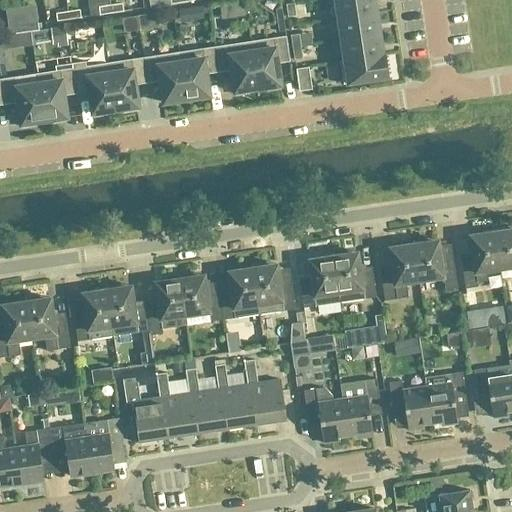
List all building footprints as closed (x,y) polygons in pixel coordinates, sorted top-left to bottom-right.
[(334,0),(338,20),(375,14),(373,0),(334,0)] [(110,7),(111,15),(123,13),(122,5),(110,7)] [(287,19),(295,17),(294,5),(285,7),(287,19)] [(111,15),(110,7),(98,9),(99,17),(111,15)] [(67,13),(68,21),(80,20),(79,12),(67,13)] [(68,21),(67,13),(55,15),(56,23),(68,21)] [(338,20),(341,41),(379,36),(375,14),(338,20)] [(470,22),(453,23),(455,54),(472,53),(470,22)] [(25,26),(26,34),(38,32),(37,24),(25,26)] [(26,34),(25,26),(13,28),(15,36),(26,34)] [(395,30),(380,33),(383,51),(398,48),(395,30)] [(290,37),(292,49),(300,48),(298,36),(290,37)] [(341,41),(344,62),(382,57),(379,36),(341,41)] [(289,63),(285,38),(250,43),(257,90),(266,89),(267,92),(279,91),(279,87),(280,87),(277,65),(289,63)] [(247,92),(257,90),(250,43),(214,49),(218,74),(230,72),(234,94),(235,94),(235,97),(248,95),(247,92)] [(300,48),(292,49),(294,61),(302,60),(300,48)] [(214,49),(179,54),(186,101),(209,98),(206,76),(218,74),(214,49)] [(162,105),(186,101),(179,54),(143,59),(147,85),(159,83),(162,105)] [(384,56),(382,57),(344,62),(339,63),(343,86),(388,79),(384,56)] [(143,59),(107,65),(115,112),(124,110),(125,114),(137,112),(137,108),(138,108),(135,87),(147,85),(143,59)] [(105,113),(115,112),(107,65),(85,68),(85,63),(71,65),(72,70),(75,96),(88,94),(91,115),(93,115),(93,119),(106,117),(105,113)] [(66,123),(65,119),(67,119),(64,97),(75,96),(72,70),(71,65),(54,68),(55,73),(36,76),(43,122),(53,121),(53,125),(66,123)] [(308,69),(295,71),(298,93),(311,91),(308,69)] [(36,76),(1,81),(4,106),(17,104),(20,126),(21,126),(22,129),(34,127),(34,124),(43,122),(36,76)] [(194,139),(196,150),(221,147),(220,136),(194,139)] [(511,230),(494,234),(499,271),(511,268),(511,230)] [(488,282),(486,273),(499,271),(494,234),(469,237),(473,259),(461,261),(465,291),(477,289),(477,284),(488,282)] [(413,246),(419,283),(443,279),(445,294),(457,292),(453,262),(441,264),(438,242),(413,246)] [(408,299),(406,285),(419,283),(413,246),(389,249),(392,271),(380,273),(384,303),(408,299)] [(360,276),(357,254),(332,258),(339,304),(376,299),(372,274),(360,276)] [(303,310),(339,304),(332,258),(308,261),(311,283),(299,285),(303,310)] [(279,287),(276,266),(252,270),(259,316),(295,311),(291,286),(279,287)] [(219,297),(222,322),(259,316),(252,270),(227,273),(230,295),(219,297)] [(179,280),(184,318),(209,314),(210,324),(222,322),(219,297),(207,298),(203,277),(179,280)] [(146,307),(149,333),(150,337),(162,335),(162,331),(186,327),(184,318),(179,280),(154,284),(158,306),(146,307)] [(131,288),(106,291),(113,338),(149,333),(146,307),(134,309),(133,304),(131,288)] [(85,316),(73,318),(77,343),(113,338),(106,291),(82,295),(82,300),(85,316)] [(46,353),(69,349),(65,319),(53,321),(50,300),(25,303),(31,340),(44,338),(46,353)] [(0,359),(20,357),(18,342),(31,340),(25,303),(1,307),(4,329),(0,329),(0,359)] [(255,426),(287,421),(286,420),(280,381),(257,385),(254,362),(243,363),(247,386),(247,388),(249,387),(255,426)] [(220,392),(226,430),(255,426),(249,387),(247,388),(247,386),(228,389),(224,366),(214,368),(217,391),(218,392),(220,392)] [(493,420),(508,417),(508,413),(511,412),(511,382),(510,367),(485,370),(473,372),(477,396),(489,395),(492,414),(493,420)] [(226,430),(220,392),(218,392),(217,391),(199,393),(195,370),(185,372),(188,395),(188,396),(191,396),(196,434),(226,430)] [(461,374),(425,379),(426,389),(432,424),(440,423),(441,428),(457,425),(456,420),(453,400),(465,398),(461,374)] [(188,396),(188,395),(169,398),(166,375),(155,376),(159,399),(159,401),(162,400),(167,439),(196,434),(191,396),(188,396)] [(159,401),(159,399),(140,402),(137,379),(122,381),(126,406),(132,405),(134,418),(130,419),(134,442),(133,443),(133,444),(167,439),(162,400),(159,401)] [(342,401),(347,437),(356,435),(356,440),(372,438),(368,412),(380,411),(376,381),(339,386),(342,401)] [(432,424),(426,389),(402,392),(401,383),(389,385),(392,409),(404,407),(408,432),(424,430),(423,425),(432,424)] [(339,443),(338,438),(347,437),(342,401),(331,403),(330,397),(324,389),(303,393),(307,422),(319,420),(323,445),(339,443)] [(119,420),(95,424),(84,425),(91,475),(114,471),(110,450),(123,449),(119,420)] [(69,478),(91,475),(84,425),(49,430),(53,459),(66,457),(69,478)] [(40,461),(53,459),(49,430),(24,434),(26,444),(15,446),(21,485),(43,482),(40,461)] [(3,437),(0,437),(0,488),(21,485),(15,446),(4,448),(3,437)] [(471,511),(469,492),(460,493),(459,491),(447,493),(448,495),(423,499),(425,511),(471,511)] [(74,494),(75,504),(92,502),(91,492),(74,494)]
